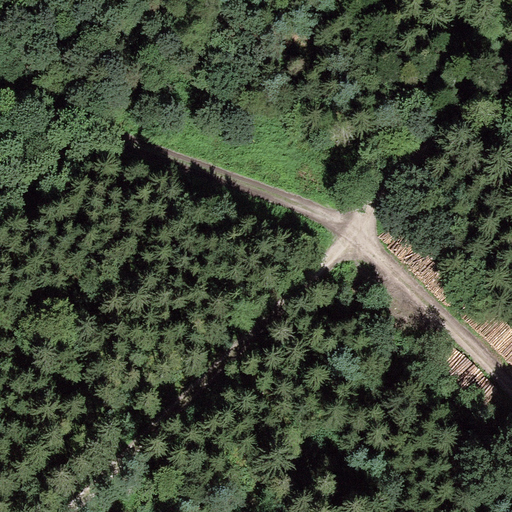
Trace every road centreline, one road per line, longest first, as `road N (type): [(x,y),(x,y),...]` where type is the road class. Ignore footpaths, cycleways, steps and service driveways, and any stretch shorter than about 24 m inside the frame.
road 1 (track): [(511,65),(75,511)]
road 2 (track): [(511,391),(353,226),(0,101)]
